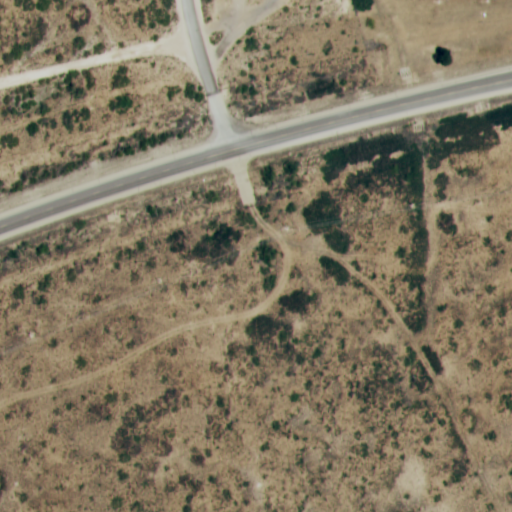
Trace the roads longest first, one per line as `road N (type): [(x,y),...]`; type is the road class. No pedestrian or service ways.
road 1 (primary): [(0,234),(171,174),(511,85)]
road 2 (residential): [(422,511),(263,314),(230,158)]
road 3 (residential): [(192,0),(230,158)]
